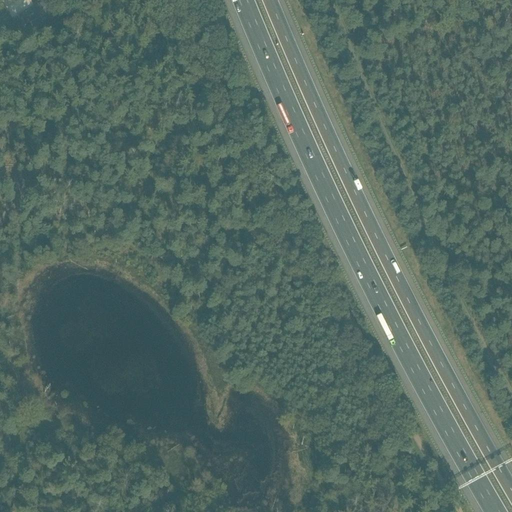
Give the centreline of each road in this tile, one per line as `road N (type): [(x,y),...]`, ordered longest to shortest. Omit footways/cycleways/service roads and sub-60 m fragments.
road 1 (track): [(460,511),(157,0)]
road 2 (motorway): [(242,0),(369,281),(495,511)]
road 3 (motorway): [(511,492),(375,236),(270,0)]
road 4 (track): [(34,415),(209,511)]
